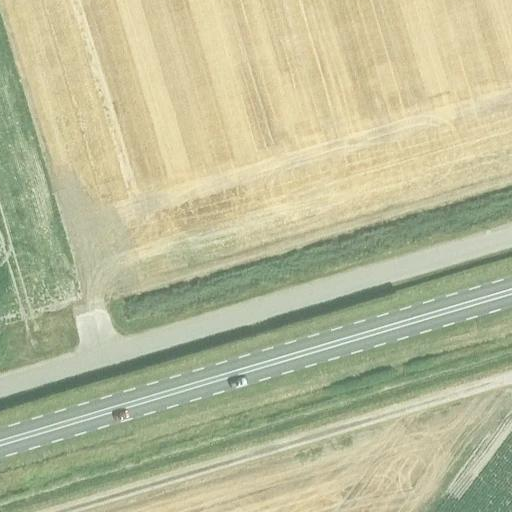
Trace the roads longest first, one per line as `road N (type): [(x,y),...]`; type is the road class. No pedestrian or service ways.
road 1 (primary): [(0,444),(511,292)]
road 2 (unclassified): [(0,386),(511,236)]
road 3 (track): [(61,511),(511,376)]
